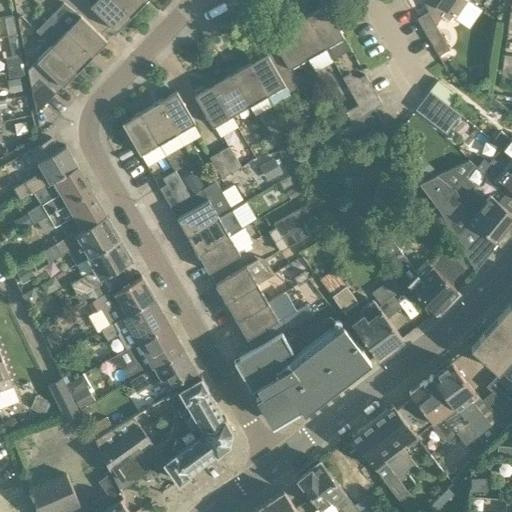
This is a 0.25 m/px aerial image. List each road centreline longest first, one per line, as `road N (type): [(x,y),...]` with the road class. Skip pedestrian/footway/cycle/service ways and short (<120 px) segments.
road 1 (residential): [(267,463),(96,184),(82,144),(93,104),(199,0)]
road 2 (residential): [(267,463),(480,297),(511,260)]
